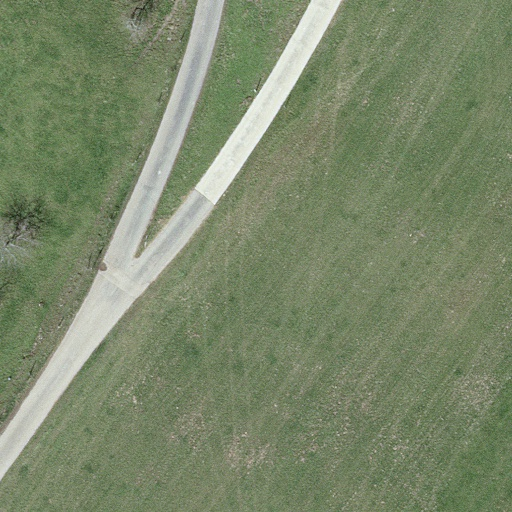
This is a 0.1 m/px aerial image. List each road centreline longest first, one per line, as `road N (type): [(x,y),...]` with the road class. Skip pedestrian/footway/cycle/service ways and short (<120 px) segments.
road 1 (unclassified): [(0,472),(234,161),(331,0)]
road 2 (track): [(114,313),(220,0)]
